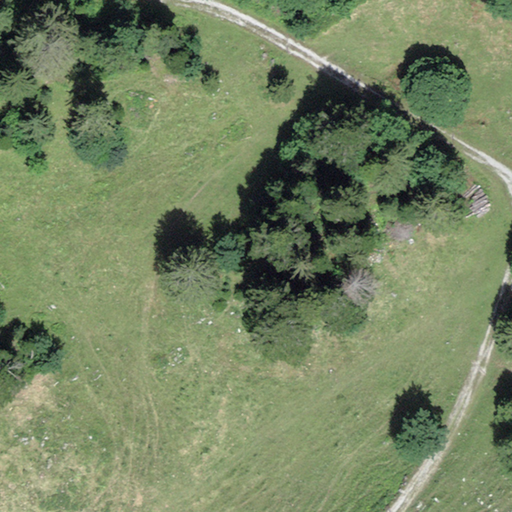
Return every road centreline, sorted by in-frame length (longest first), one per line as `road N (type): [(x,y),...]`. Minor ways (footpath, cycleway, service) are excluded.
road 1 (track): [(511,211),(495,155),(318,52),(204,0)]
road 2 (track): [(394,511),(501,358),(511,322)]
